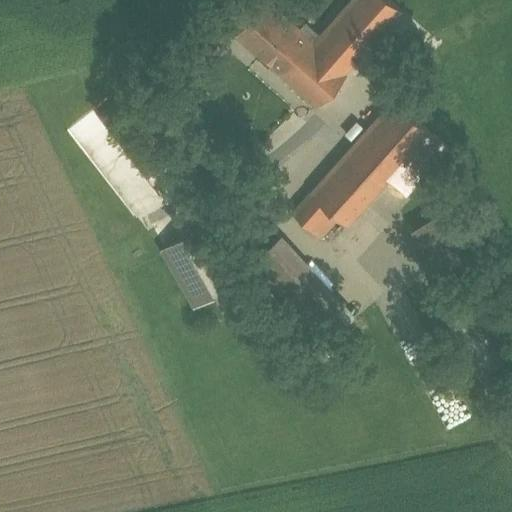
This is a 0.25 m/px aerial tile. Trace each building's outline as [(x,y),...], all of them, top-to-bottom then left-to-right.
[(350,0),(320,35),(305,22),(299,29),(265,0),(241,0),(222,21),(318,105),(347,72),(346,72),(401,10),(390,0),(350,0)] [(394,98),(319,182),(355,214),(387,178),(405,194),(448,146),(394,98)] [(100,118),(76,136),(115,186),(139,168),(100,118)] [(339,216),(311,191),(292,212),(320,237),(339,216)] [(206,223),(163,248),(195,304),(238,279),(206,223)] [(458,390),(441,399),(455,425),(472,416),(458,390)]
